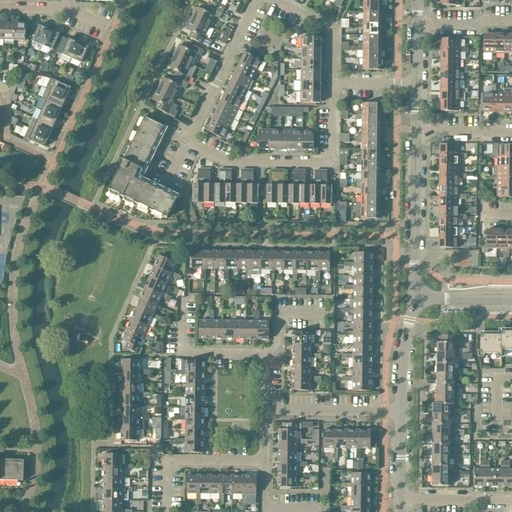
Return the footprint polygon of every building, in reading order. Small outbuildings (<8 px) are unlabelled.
[(219,5),(221,0),(208,0),(211,1),(208,7),(222,13),(224,8),(219,5)] [(385,5),(385,0),(363,0),(363,13),(381,13),(381,5),(385,5)] [(219,19),(222,13),(208,7),(206,12),(196,8),(191,18),(209,27),(214,16),(219,19)] [(381,20),(381,13),(363,13),(363,20),(358,19),(357,24),(385,24),(385,20),(381,20)] [(203,38),(209,27),(191,18),(186,29),(195,34),(193,39),(208,47),(211,41),(203,38)] [(14,40),(15,21),(11,21),(11,22),(12,22),(12,24),(4,23),(3,40),(14,40)] [(15,21),(14,40),(25,41),(25,24),(17,24),(17,22),(18,22),(18,21),(15,21)] [(284,30),(287,25),(277,21),(275,26),(284,30)] [(385,28),(385,24),(357,24),(357,28),(363,28),(363,35),(381,36),(381,28),(385,28)] [(42,46),(49,30),(39,26),(32,41),(42,46)] [(52,50),(58,36),(59,35),(49,30),(42,46),(51,50),(52,50)] [(381,43),(381,36),(363,35),(363,43),(358,42),(357,47),(385,47),(385,43),(381,43)] [(494,53),(494,35),(483,35),(483,53),(492,53),(494,53)] [(504,53),(504,35),(494,35),(494,53),(492,53),(492,57),(496,57),(496,53),(504,53)] [(56,53),(63,38),(58,36),(52,50),(51,50),(51,52),(51,53),(52,56),(54,57),(56,53)] [(301,49),(320,49),(320,38),(301,37),(301,49)] [(61,54),(68,40),(63,38),(56,53),(61,56),(62,55),(61,54)] [(71,59),(78,43),(68,39),(68,40),(61,54),(62,55),(71,59)] [(459,48),(459,39),(441,39),(441,50),(459,50),(459,48)] [(81,63),(87,51),(88,48),(78,43),(71,59),(80,63),(81,63)] [(173,56),(191,65),(196,54),(201,57),(204,51),(190,45),(188,50),(178,46),(173,56)] [(385,51),(385,47),(357,47),(357,50),(362,50),(362,58),(381,58),(381,51),(385,51)] [(459,52),(463,52),(464,48),(459,48),(459,50),(441,50),(441,60),(459,60),(459,52)] [(320,60),(320,49),(301,49),(301,59),(320,60)] [(81,63),(80,63),(79,65),(81,68),(83,69),(90,53),(87,51),(81,63)] [(244,52),(240,63),(256,71),(261,61),(258,59),(260,55),(253,51),(251,55),(244,52)] [(186,75),(191,65),(173,56),(168,67),(177,72),(175,77),(188,84),(191,78),(186,75)] [(381,66),(381,58),(362,58),(362,65),(357,65),(357,70),(385,70),(385,66),(381,66)] [(320,70),(320,60),(301,59),(301,70),(320,70)] [(459,60),(441,60),(441,70),(459,70),(459,68),(459,60)] [(252,80),(256,71),(240,63),(235,72),(252,80)] [(459,73),(463,73),(463,68),(459,68),(459,70),(441,70),(440,80),(459,81),(459,73)] [(320,81),(320,70),(301,70),(301,81),(320,81)] [(247,90),(252,80),(235,72),(230,82),(247,90)] [(19,81),(17,87),(22,90),(25,83),(24,83),(25,80),(21,77),(19,81)] [(185,89),(188,84),(175,77),(172,82),(163,78),(158,89),(175,97),(180,87),(185,89)] [(46,89),(66,98),(71,88),(50,79),(46,89)] [(459,89),(459,81),(440,80),(440,91),(459,91),(459,89)] [(320,92),(320,81),(301,81),(301,92),(320,92)] [(242,100),(247,90),(230,82),(226,92),(242,100)] [(511,85),(511,86),(511,89),(504,89),(503,112),(511,112),(511,94),(511,90),(511,89),(511,85)] [(62,108),(66,98),(46,89),(41,98),(62,108)] [(172,103),(175,97),(158,89),(152,100),(162,104),(159,109),(175,117),(177,111),(175,110),(177,106),(172,103)] [(464,101),(464,93),(463,93),(463,89),(459,89),(459,91),(440,91),(440,101),(459,101),(464,101)] [(503,112),(504,89),(503,89),(503,94),(495,94),(495,90),(491,90),(491,94),(493,94),(493,112),(503,112)] [(238,110),(242,100),(226,92),(221,102),(238,110)] [(319,104),(320,92),(301,92),(300,103),(319,104)] [(493,94),(491,94),(483,94),(483,112),(493,112),(493,94)] [(57,117),(62,108),(41,98),(41,99),(46,101),(42,110),(57,117)] [(459,109),(459,101),(440,101),(440,112),(458,112),(458,114),(463,114),(463,109),(459,109)] [(233,119),(238,110),(221,102),(216,111),(233,119)] [(357,116),(384,116),(384,112),(380,112),(380,104),(362,104),(362,112),(357,112),(357,116)] [(53,127),(57,117),(42,110),(37,120),(53,127)] [(228,129),(233,119),(216,111),(211,121),(228,129)] [(384,120),(384,116),(357,116),(357,119),(361,120),(361,127),(380,127),(380,120),(384,120)] [(53,127),(37,120),(33,118),(28,128),(49,137),(53,127)] [(142,171),(163,127),(144,118),(122,161),(123,162),(119,171),(118,171),(108,190),(110,191),(111,190),(120,194),(119,195),(124,198),(125,197),(134,201),(133,202),(139,205),(139,204),(148,208),(148,209),(153,212),(154,211),(163,215),(163,217),(167,218),(176,199),(134,179),(139,169),(142,171)] [(223,139),(228,129),(211,121),(206,131),(223,139)] [(380,135),(380,127),(361,127),(361,134),(357,134),(357,138),(384,139),(384,135),(380,135)] [(44,147),(49,137),(28,128),(24,138),(44,147)] [(270,149),(270,131),(259,131),(258,149),(270,149)] [(280,150),(281,131),(270,131),(270,149),(280,150)] [(291,150),(291,131),(281,131),(280,150),(291,150)] [(302,150),(302,131),(291,131),(291,150),(302,150)] [(302,131),(302,150),(313,150),(313,131),(302,131)] [(384,143),(384,139),(357,138),(356,142),(361,142),(360,150),(380,150),(380,143),(384,143)] [(497,156),(511,156),(511,146),(498,146),(498,144),(493,144),(492,154),(489,154),(489,159),(493,159),(493,154),(497,154),(497,156)] [(458,156),(458,154),(458,145),(440,145),(439,156),(458,156)] [(379,158),(380,150),(360,150),(360,157),(356,157),(356,161),(383,161),(383,158),(379,158)] [(462,158),(462,154),(458,154),(458,156),(439,156),(439,166),(458,166),(458,158),(466,158),(462,158)] [(511,166),(511,156),(497,156),(497,154),(493,154),(493,159),(489,159),(497,159),(497,167),(511,166)] [(383,166),(383,161),(356,161),(356,165),(360,165),(360,173),(379,173),(379,166),(383,166)] [(458,174),(458,166),(439,166),(439,176),(458,176),(458,174)] [(497,167),(493,167),(493,175),(497,175),(497,177),(511,177),(511,166),(497,167)] [(203,203),(204,169),(198,169),(198,182),(199,182),(199,184),(192,185),(192,202),(203,203)] [(214,203),(214,185),(208,185),(208,182),(210,182),(210,169),(204,169),(203,203),(214,203)] [(225,203),(225,170),(219,169),(219,182),(220,182),(220,185),(214,185),(214,203),(225,203)] [(231,170),(226,170),(225,170),(225,203),(236,203),(236,185),(230,185),(230,182),(231,182),(231,170)] [(246,203),(247,170),(241,170),(241,182),(242,182),(242,185),(236,185),(236,203),(246,203)] [(253,183),(253,170),(247,170),(246,203),(257,203),(257,186),(251,186),(251,183),(253,183)] [(266,203),(277,203),(277,170),(271,170),(271,183),(272,183),(272,186),(266,186),(266,203)] [(288,204),(288,186),(282,186),(282,183),(283,183),(283,170),(277,170),(277,203),(288,204)] [(299,204),(299,171),(293,171),(293,183),(294,183),(294,186),(288,186),(288,204),(299,204)] [(309,204),(310,186),(303,186),(303,183),(304,183),(305,171),(299,171),(299,204),(309,204)] [(320,204),(321,171),(314,171),(314,184),(315,184),(315,186),(310,186),(309,204),(320,204)] [(321,171),(320,204),(331,204),(331,186),(325,186),(325,184),(326,184),(326,171),(321,171)] [(379,181),(379,173),(360,173),(360,180),(356,180),(356,184),(383,184),(383,181),(379,181)] [(462,179),(462,174),(458,174),(458,176),(439,176),(439,186),(458,187),(458,179),(466,179),(462,179)] [(511,187),(511,177),(497,177),(497,175),(493,175),(493,179),(497,179),(497,187),(511,187)] [(383,188),(383,184),(356,184),(356,188),(360,188),(360,196),(379,196),(379,188),(383,188)] [(457,195),(458,187),(439,186),(439,197),(458,197),(458,195),(457,195)] [(511,197),(511,187),(497,187),(497,196),(493,196),(493,200),(497,200),(497,198),(511,197)] [(462,199),(462,195),(458,195),(458,197),(439,197),(439,207),(457,207),(457,199),(466,199),(462,199)] [(379,203),(379,196),(360,196),(360,203),(355,203),(355,207),(352,207),(383,207),(383,203),(379,203)] [(383,211),(383,207),(352,207),(352,211),(361,211),(361,219),(378,219),(379,211),(383,211)] [(457,215),(457,207),(439,207),(439,217),(457,217),(457,215)] [(461,219),(461,215),(457,215),(457,217),(439,217),(438,227),(457,227),(462,227),(462,220),(466,220),(466,219),(461,219)] [(457,235),(457,227),(438,227),(438,237),(457,238),(457,235)] [(496,249),(496,230),(486,230),(486,243),(483,243),(483,253),(488,253),(488,249),(496,249)] [(506,249),(506,230),(496,230),(496,249),(504,249),(504,253),(508,253),(508,249),(506,249)] [(461,235),(460,235),(457,235),(457,238),(438,237),(438,248),(457,248),(457,240),(465,240),(461,240),(461,235)] [(203,269),(204,252),(192,251),(191,269),(201,269),(201,274),(206,274),(206,269),(203,269)] [(215,269),(215,252),(204,252),(203,269),(206,269),(215,269)] [(228,275),(228,269),(226,269),(226,252),(215,252),(215,269),(224,269),(224,275),(228,275)] [(228,269),(237,269),(238,252),(226,252),(226,269),(228,269)] [(238,252),(237,269),(247,269),(247,275),(251,275),(251,270),(249,270),(249,252),(238,252)] [(260,270),(261,252),(249,252),(249,270),(251,270),(251,269),(260,270)] [(272,270),(272,252),(261,252),(260,270),(270,270),(270,275),(274,275),(274,270),(272,270)] [(283,270),(284,253),(272,252),(272,270),(274,270),(283,270)] [(295,270),(295,253),(284,253),(283,270),(292,270),(292,276),(292,275),(297,275),(297,270),(295,270)] [(306,270),(306,253),(295,253),(295,270),(297,270),(306,270)] [(317,270),(317,253),(306,253),(306,270),(315,270),(315,276),(319,276),(319,270),(317,270)] [(317,270),(319,270),(329,270),(329,253),(317,253),(317,270)] [(354,253),(354,263),(349,262),(349,267),(354,267),(354,265),(372,265),(372,253),(354,253)] [(170,274),(171,272),(175,263),(159,256),(154,267),(170,274)] [(354,267),(354,276),(372,276),(372,265),(354,265),(354,267)] [(176,274),(171,272),(170,274),(154,267),(149,277),(166,284),(169,276),(174,278),(176,274)] [(354,276),(354,285),(348,285),(348,289),(354,289),(354,290),(354,288),(372,288),(372,276),(354,276)] [(162,293),(166,284),(149,277),(145,288),(161,295),(162,293)] [(167,295),(162,293),(161,295),(145,288),(140,298),(156,305),(160,297),(165,299),(167,295)] [(354,290),(354,299),(372,299),(372,288),(354,288),(354,290)] [(152,314),(156,305),(140,298),(135,309),(152,316),(152,314)] [(354,299),(354,308),(348,308),(348,312),(353,312),(353,310),(371,311),(372,299),(354,299)] [(157,316),(152,314),(152,316),(135,309),(131,319),(147,326),(151,318),(156,320),(157,316)] [(353,322),(371,322),(371,311),(353,310),(353,312),(353,322)] [(222,339),(222,321),(213,321),(213,316),(209,316),(209,321),(211,321),(211,339),(222,339)] [(245,322),(236,321),(236,316),(232,316),(232,321),(234,321),(234,339),(245,339),(245,322)] [(258,322),(259,316),(254,316),(254,322),(256,322),(256,339),(268,340),(268,322),(258,322)] [(147,326),(131,319),(126,329),(142,337),(143,335),(147,326)] [(211,321),(209,321),(199,321),(199,339),(211,339),(211,321)] [(222,321),(222,339),(234,339),(234,321),(232,321),(222,321)] [(256,322),(254,322),(245,322),(245,339),(256,339),(256,322)] [(371,334),(371,322),(353,322),(353,331),(348,331),(348,335),(353,335),(353,333),(371,334)] [(127,343),(124,348),(139,354),(141,348),(138,347),(142,339),(147,341),(148,337),(143,335),(142,337),(126,329),(121,340),(127,343)] [(511,350),(511,331),(501,331),(501,335),(502,350),(511,350)] [(292,344),(310,345),(310,333),(292,333),(292,344)] [(371,345),(371,334),(353,333),(353,335),(353,345),(371,345)] [(490,354),(491,335),(480,334),(479,353),(490,354)] [(502,350),(501,335),(491,335),(490,354),(502,354),(502,350)] [(437,343),(436,353),(462,353),(462,349),(454,348),(454,343),(453,343),(454,336),(441,336),(441,343),(437,343)] [(310,354),(310,345),(292,344),(292,356),(310,356),(310,354)] [(371,356),(371,345),(353,345),(353,354),(348,354),(347,358),(353,358),(353,356),(371,356)] [(462,358),(462,353),(436,353),(436,363),(454,363),(454,358),(462,358)] [(315,358),(315,354),(310,354),(310,356),(292,356),(292,367),(310,368),(310,358),(315,358)] [(371,368),(371,356),(353,356),(353,358),(353,368),(371,368)] [(139,372),(139,370),(139,360),(121,360),(121,372),(139,372)] [(181,371),(181,375),(186,375),(186,373),(204,373),(204,361),(186,361),(186,371),(181,371)] [(454,369),(454,363),(436,363),(436,373),(461,374),(461,369),(454,369)] [(292,379),(310,379),(310,377),(310,368),(292,367),(292,379)] [(370,379),(371,368),(353,368),(353,377),(347,377),(347,381),(353,381),(353,379),(370,379)] [(121,383),(139,383),(139,374),(144,374),(144,370),(139,370),(139,372),(121,372),(121,383)] [(204,384),(204,373),(186,373),(186,375),(186,384),(204,384)] [(461,378),(461,374),(436,373),(436,383),(453,384),(453,378),(461,378)] [(310,381),(315,381),(315,377),(310,377),(310,379),(292,379),(292,390),(312,391),(312,386),(309,386),(310,381)] [(370,391),(370,379),(353,379),(353,381),(353,391),(370,391)] [(139,393),(139,383),(121,383),(121,395),(139,395),(139,393)] [(453,389),(453,384),(436,383),(436,394),(461,394),(461,389),(453,389)] [(204,384),(186,384),(186,393),(181,393),(181,398),(186,398),(186,395),(204,396),(204,384)] [(121,395),(121,406),(138,406),(139,397),(144,397),(144,393),(139,393),(139,395),(121,395)] [(461,399),(461,394),(436,394),(436,404),(436,405),(450,404),(450,405),(453,405),(453,399),(461,399)] [(204,396),(186,395),(186,398),(186,407),(204,407),(204,396)] [(450,410),(450,405),(450,404),(436,405),(436,404),(432,404),(432,414),(457,414),(457,410),(450,410)] [(138,416),(138,406),(121,406),(120,417),(139,418),(139,416),(138,416)] [(180,416),(180,420),(185,421),(186,421),(186,418),(203,419),(204,407),(186,407),(185,416),(180,416)] [(457,419),(457,414),(432,414),(432,424),(449,424),(449,419),(457,419)] [(139,416),(139,418),(120,417),(120,429),(138,429),(138,420),(144,420),(144,416),(139,416)] [(185,430),(203,430),(203,419),(186,418),(186,421),(185,421),(185,430)] [(296,440),(300,440),(296,440),(296,430),(300,430),(300,424),(283,424),(283,430),(278,429),(278,441),(296,442),(296,440)] [(449,430),(449,424),(432,424),(432,434),(457,435),(457,430),(449,430)] [(138,441),(138,429),(120,429),(120,441),(138,441)] [(180,443),(185,443),(185,441),(203,441),(203,430),(185,430),(185,439),(180,439),(180,443)] [(335,448),(335,430),(324,430),(323,448),(333,448),(333,453),(337,453),(337,448),(335,448)] [(347,448),(347,430),(335,430),(335,448),(337,448),(347,448)] [(358,448),(358,431),(347,430),(347,448),(356,448),(356,454),(360,454),(360,448),(358,448)] [(358,448),(360,448),(369,448),(370,431),(358,431),(358,448)] [(457,439),(457,435),(432,434),(432,445),(449,445),(449,439),(457,439)] [(302,440),(300,440),(296,440),(296,442),(278,441),(278,453),(296,453),(296,444),(302,444),(302,440)] [(203,441),(185,441),(185,443),(185,453),(203,453),(203,441)] [(449,450),(449,445),(432,445),(432,455),(457,455),(457,450),(449,450)] [(296,464),(296,462),(296,453),(278,453),(278,464),(296,464)] [(122,455),(104,455),(104,466),(122,466),(122,464),(121,464),(122,455)] [(457,459),(457,455),(432,455),(431,465),(449,465),(449,459),(457,459)] [(0,480),(23,481),(24,460),(0,459),(0,480)] [(301,467),(301,462),(296,462),(296,464),(278,464),(278,476),(296,476),(296,467),(301,467)] [(484,487),(484,462),(480,462),(480,469),(474,469),(473,487),(484,487)] [(494,487),(494,470),(488,470),(488,462),(484,462),(484,487),(494,487)] [(494,487),(504,487),(505,462),(500,462),(500,470),(494,470),(494,487)] [(104,466),(103,478),(121,478),(121,469),(127,469),(127,464),(122,464),(122,466),(104,466)] [(449,471),(449,465),(431,465),(431,475),(457,476),(457,471),(449,471)] [(346,487),(351,488),(352,485),(369,486),(369,474),(352,473),(351,483),(346,483),(346,487)] [(201,494),(201,493),(198,493),(199,476),(186,475),(186,493),(196,493),(196,499),(200,499),(200,494),(201,494)] [(457,480),(457,476),(431,475),(431,486),(449,486),(449,480),(457,480)] [(210,494),(210,476),(199,476),(198,493),(201,493),(201,494),(210,494)] [(223,494),(221,494),(221,476),(210,476),(210,494),(219,494),(219,499),(223,499),(223,494)] [(233,494),(233,476),(221,476),(221,494),(223,494),(233,494)] [(233,476),(233,494),(242,494),(242,499),(246,499),(246,498),(246,494),(244,494),(244,476),(233,476)] [(246,494),(246,498),(256,498),(256,476),(244,476),(244,494),(246,494)] [(296,488),(296,476),(278,476),(278,488),(296,488)] [(121,487),(121,478),(103,478),(103,489),(121,489),(121,487)] [(369,497),(369,486),(352,485),(351,488),(351,497),(369,497)] [(127,491),(127,487),(121,487),(121,489),(103,489),(103,500),(121,501),(121,491),(127,491)] [(369,508),(369,497),(351,497),(351,506),(346,506),(346,510),(351,510),(351,508),(369,508)] [(103,500),(103,511),(119,511),(120,511),(121,510),(121,501),(103,500)]
